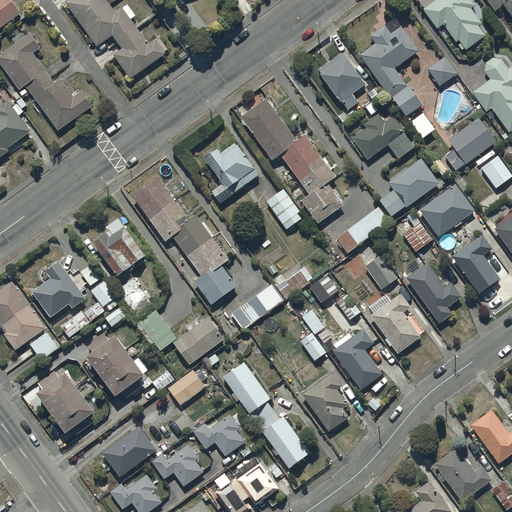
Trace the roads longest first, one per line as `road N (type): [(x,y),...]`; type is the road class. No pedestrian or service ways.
road 1 (residential): [(322,0),(0,234)]
road 2 (residential): [(511,332),(439,384),(367,466),(307,511)]
